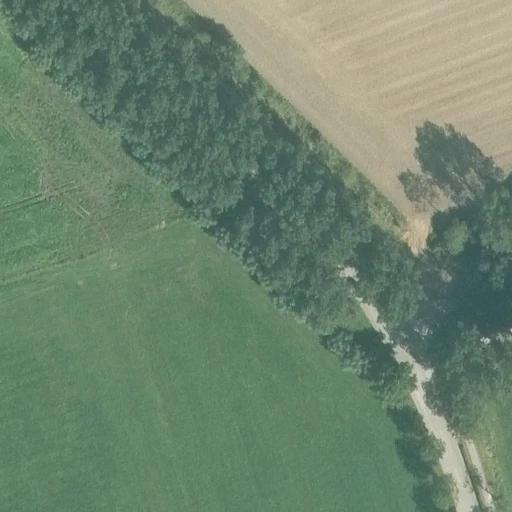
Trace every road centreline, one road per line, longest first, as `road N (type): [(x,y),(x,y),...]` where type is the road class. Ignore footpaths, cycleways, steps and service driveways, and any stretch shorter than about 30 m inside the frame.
road 1 (tertiary): [(413,361),(272,179),(85,0)]
road 2 (tertiary): [(468,511),(413,361)]
